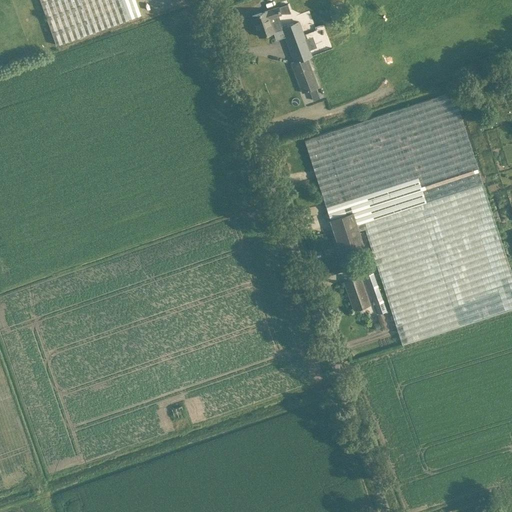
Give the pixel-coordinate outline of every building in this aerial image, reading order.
[(40,0),(56,44),(141,14),(135,0),(40,0)] [(261,12),(252,15),(259,36),(269,33),(274,31),(282,28),(278,15),(280,14),(278,7),(267,11),(267,10),(261,12)] [(282,28),(295,61),(307,57),(311,56),(298,22),(282,28)] [(291,63),(302,92),(318,86),(307,57),(295,61),(291,63)] [(365,229),(402,344),(511,308),(511,273),(453,91),(304,139),(335,234),(332,235),(334,239),(336,238),(342,257),(352,254),(365,250),(358,230),(365,229)] [(349,257),(340,260),(343,267),(351,265),(349,257)] [(366,274),(376,313),(385,311),(375,272),(366,274)] [(345,281),(354,309),(370,304),(360,276),(345,281)] [(171,409),(175,418),(185,415),(182,405),(171,409)]
